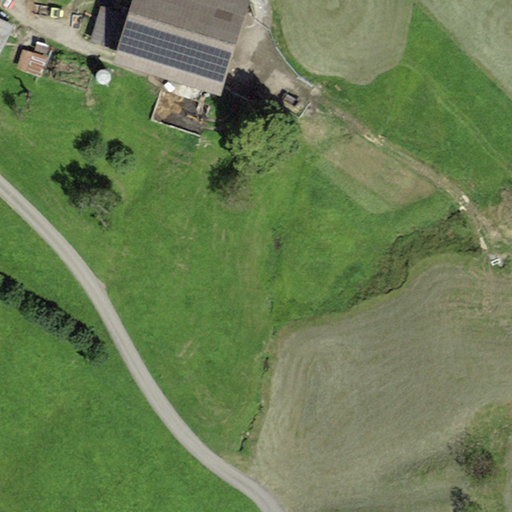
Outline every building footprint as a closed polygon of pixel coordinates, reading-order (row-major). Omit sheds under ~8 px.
[(105,0),(102,0),(90,34),(113,42),(126,7),(105,0)] [(252,0),(134,0),(118,54),(226,87),(252,0)] [(0,57),(15,29),(0,21),(0,57)] [(25,42),(18,61),(42,70),(49,52),(25,42)] [(226,87),(118,54),(114,70),(221,104),(226,87)] [(106,90),(108,89),(110,87),(111,85),(111,82),(110,80),(109,78),(107,76),(105,75),(102,75),(100,76),(98,78),(96,80),(96,82),(96,85),(97,87),(99,89),(101,90),(104,91),(106,90)]
